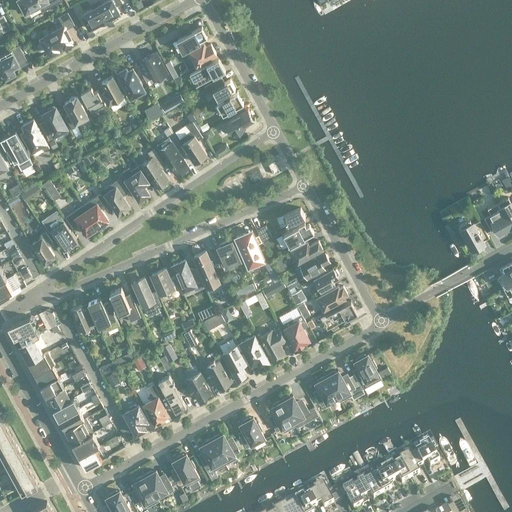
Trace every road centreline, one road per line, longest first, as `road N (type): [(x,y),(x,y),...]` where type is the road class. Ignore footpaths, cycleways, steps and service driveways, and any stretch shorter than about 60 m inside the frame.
road 1 (residential): [(273,128),(52,276),(45,291)]
road 2 (residential): [(45,291),(303,185)]
road 3 (residential): [(136,457),(381,324)]
road 4 (residential): [(0,105),(190,0)]
road 5 (residential): [(136,457),(45,291)]
road 6 (residential): [(303,185),(381,324)]
road 7 (residential): [(73,474),(0,340)]
road 8 (residential): [(381,324),(511,248)]
road 9 (residential): [(203,0),(273,128)]
